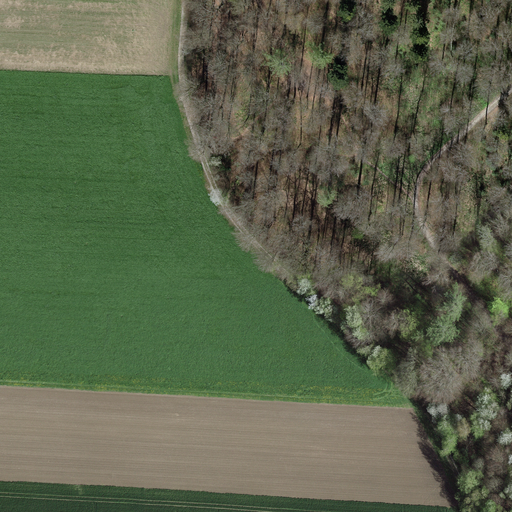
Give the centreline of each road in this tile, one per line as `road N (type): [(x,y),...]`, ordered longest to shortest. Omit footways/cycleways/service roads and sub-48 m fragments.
road 1 (track): [(475,511),(419,398),(228,209),(187,112),(185,0)]
road 2 (track): [(511,86),(421,160),(408,185),(418,238),(511,353)]
